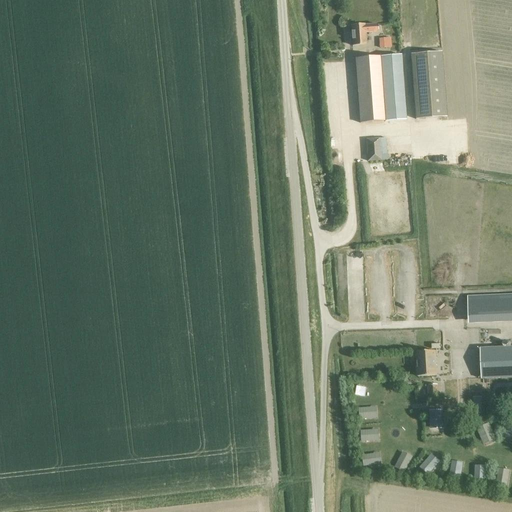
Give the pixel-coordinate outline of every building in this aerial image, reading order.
[(364,25),(351,27),(352,46),(366,45),(365,33),(377,32),(376,25),(364,26),(364,25)] [(379,40),(380,49),(390,48),(389,39),(379,40)] [(446,118),(441,52),(411,55),(416,120),(446,118)] [(406,121),(401,64),(401,55),(355,59),(360,124),(384,122),(406,121)] [(387,160),(386,138),(366,140),(368,162),(387,160)] [(511,295),(468,297),(469,318),(511,315),(511,295)] [(471,331),(460,331),(460,344),(472,344),(471,331)] [(443,351),(443,340),(435,341),(435,351),(443,351)] [(511,347),(480,349),(481,379),(511,377),(511,347)] [(435,352),(417,352),(418,377),(437,376),(435,352)] [(437,385),(429,386),(429,401),(443,400),(443,394),(437,394),(437,385)] [(481,398),(472,398),(472,416),(481,416),(481,398)] [(440,411),(431,412),(432,429),(441,428),(440,411)] [(434,449),(423,460),(432,468),(442,457),(434,449)] [(453,456),(452,471),(463,472),(464,457),(453,456)] [(488,477),(489,460),(477,460),(477,476),(488,477)]
